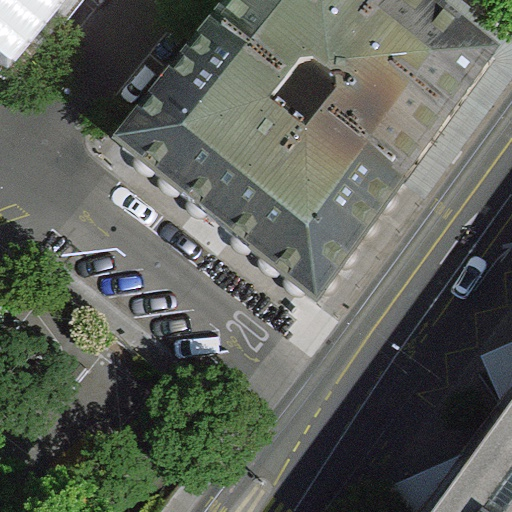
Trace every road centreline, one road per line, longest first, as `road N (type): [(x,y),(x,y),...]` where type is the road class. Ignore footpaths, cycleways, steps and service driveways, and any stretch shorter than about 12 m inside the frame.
road 1 (residential): [(357,412),(74,192),(12,160)]
road 2 (secondary): [(357,412),(511,201)]
road 3 (residential): [(12,160),(59,116),(153,0)]
